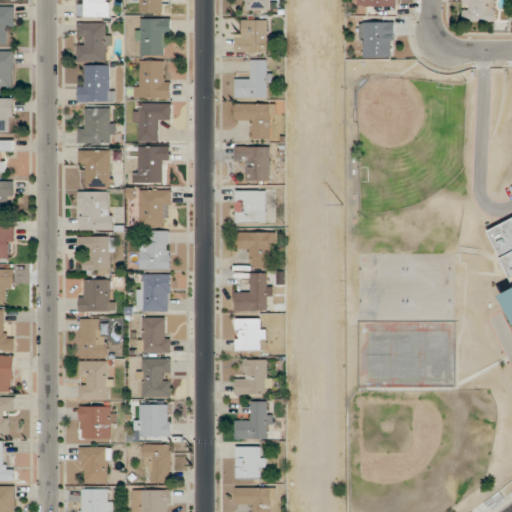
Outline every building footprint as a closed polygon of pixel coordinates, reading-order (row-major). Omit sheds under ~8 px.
[(109,0),(78,0),(78,16),(109,16),(109,0)] [(140,0),(141,13),(164,13),(163,0),(140,0)] [(247,0),(247,9),(271,9),(271,0),(247,0)] [(463,0),(463,21),(496,21),(495,0),(463,0)] [(15,27),(15,7),(0,7),(0,44),(8,45),(8,27),(15,27)] [(171,18),(138,18),(138,54),(166,54),(166,45),(171,45),(171,18)] [(236,51),(271,51),(271,20),(243,20),(243,31),(236,31),(236,51)] [(111,61),(111,22),(78,22),(78,61),(111,61)] [(363,22),(363,57),(396,57),(396,22),(363,22)] [(15,52),(0,51),(0,86),(15,86),(15,52)] [(237,79),(237,97),(271,97),(271,59),(251,59),(251,79),(237,79)] [(172,97),(172,79),(166,79),(166,60),(141,60),(141,86),(136,86),(136,97),(172,97)] [(79,102),(114,102),(114,65),(87,65),(87,83),(79,83),(79,102)] [(15,97),(0,97),(0,131),(15,132),(15,97)] [(172,103),(136,103),(136,141),(160,141),(161,121),(171,121),(172,103)] [(255,138),(274,138),(274,104),(237,104),(237,124),(255,124),(255,138)] [(80,143),(115,143),(115,107),(87,107),(87,118),(80,118),(80,143)] [(0,139),(0,173),(6,173),(6,152),(15,152),(15,139),(0,139)] [(171,146),(139,146),(139,183),(161,183),(161,164),(171,164),(171,146)] [(271,146),(237,146),(237,163),(247,163),(247,180),(271,180),(271,146)] [(114,186),(114,149),(80,149),(80,167),(89,167),(90,187),(114,186)] [(15,180),(0,180),(0,215),(5,216),(5,202),(15,202),(15,180)] [(172,189),(141,189),(141,227),(163,227),(163,209),(172,209),(172,189)] [(237,221),(267,221),(267,190),(237,190),(237,221)] [(114,230),(114,191),(80,191),(80,230),(114,230)] [(511,309),(505,296),(511,292),(511,278),(487,231),(511,218),(511,309)] [(0,258),(15,259),(15,227),(0,226),(0,258)] [(171,230),(152,230),(152,241),(141,241),(141,269),(171,269),(171,230)] [(274,232),(239,231),(239,249),(250,249),(250,266),(273,266),(274,232)] [(87,246),(87,269),(115,269),(115,236),(79,236),(79,246),(87,246)] [(15,269),(0,269),(0,301),(5,302),(5,291),(15,291),(15,269)] [(139,312),(172,312),(172,273),(139,273),(139,312)] [(237,310),(270,310),(270,273),(249,273),(249,292),(237,292),(237,310)] [(80,311),(114,312),(115,280),(81,279),(80,311)] [(15,331),(5,331),(5,309),(0,309),(0,351),(15,351),(15,331)] [(170,353),(170,318),(142,318),(142,353),(170,353)] [(266,318),(238,318),(238,350),(266,350),(266,318)] [(81,357),(109,357),(109,319),(81,319),(81,357)] [(0,391),(15,392),(15,355),(0,354),(0,391)] [(172,358),(142,358),(142,397),(172,397),(172,358)] [(271,394),(271,359),(246,359),(246,378),(237,378),(237,394),(271,394)] [(81,399),(109,399),(109,360),(81,360),(81,399)] [(0,397),(0,435),(7,436),(8,413),(15,413),(15,397),(0,397)] [(237,439),(272,438),(271,401),(252,401),(253,419),(237,420),(237,439)] [(172,404),(136,404),(136,437),(172,437),(172,404)] [(81,439),(114,439),(114,406),(81,406),(81,439)] [(0,480),(16,481),(16,469),(6,469),(6,440),(0,440),(0,480)] [(153,464),(153,483),(172,483),(172,444),(145,444),(145,464),(153,464)] [(81,482),(112,482),(112,446),(81,446),(81,482)] [(238,478),(267,478),(267,446),(238,446),(238,478)] [(16,511),(16,485),(0,485),(0,511),(16,511)] [(255,511),(274,511),(274,487),(238,487),(238,506),(256,506),(255,511)] [(82,511),(112,511),(113,489),(82,489),(82,511)] [(171,511),(172,490),(134,490),(134,511),(171,511)]
